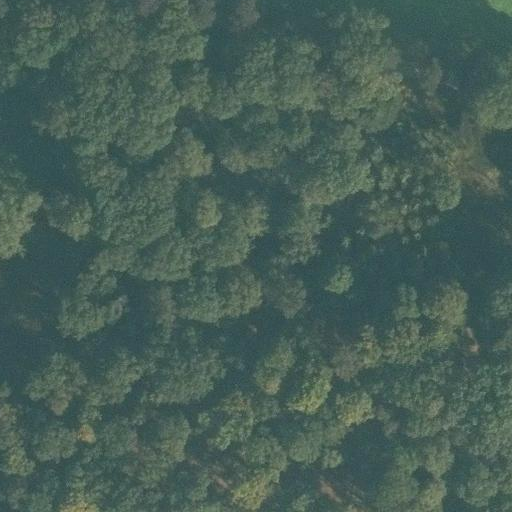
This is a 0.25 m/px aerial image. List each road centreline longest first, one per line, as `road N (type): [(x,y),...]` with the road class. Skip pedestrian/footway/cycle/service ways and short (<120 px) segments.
road 1 (track): [(511,91),(179,0)]
road 2 (track): [(397,60),(321,264),(316,317)]
